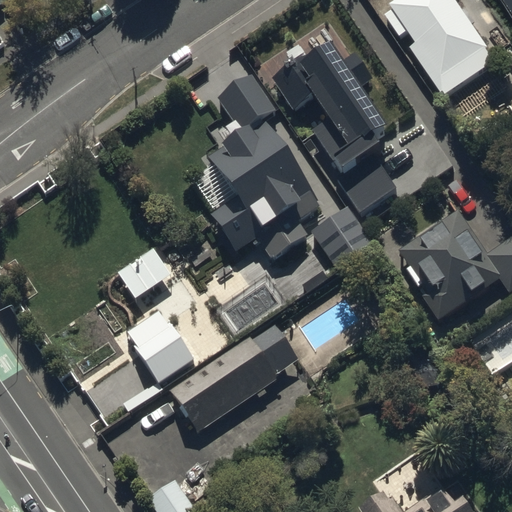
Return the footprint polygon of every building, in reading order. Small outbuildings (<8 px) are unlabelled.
[(396,0),(385,8),(443,97),(494,64),(452,0),(396,0)] [(511,0),(501,0),(511,16),(511,0)] [(342,74),(331,58),(312,70),(306,62),(272,84),(301,128),(316,118),(323,129),(312,136),(368,222),(397,203),(376,171),(396,158),(361,106),(376,96),(356,65),(342,74)] [(220,105),(245,142),(250,149),(266,138),(283,127),(253,83),(220,105)] [(245,142),(206,167),(232,207),(213,220),(238,259),(255,249),(267,266),(305,242),(296,228),(316,215),(266,138),(250,149),(245,142)] [(350,215),(313,239),(341,281),(377,258),(350,215)] [(488,261),(459,218),(399,258),(445,326),(505,286),(488,261)] [(511,245),(488,261),(505,286),(511,297),(511,245)] [(190,361),(158,313),(123,336),(156,384),(190,361)] [(277,329),(174,399),(202,440),(305,370),(277,329)] [(145,405),(112,358),(73,385),(106,432),(145,405)] [(446,376),(434,365),(420,371),(415,387),(428,398),(442,392),(446,376)] [(303,417),(289,398),(265,417),(278,436),(303,417)] [(271,440),(258,424),(248,432),(247,431),(237,439),(238,441),(227,450),(240,465),(271,440)] [(193,511),(174,483),(146,501),(153,511),(193,511)] [(457,511),(445,492),(414,511),(394,511),(391,507),(383,511),(457,511)]
